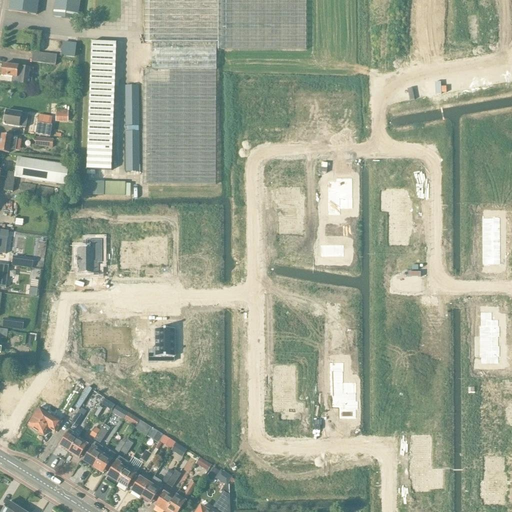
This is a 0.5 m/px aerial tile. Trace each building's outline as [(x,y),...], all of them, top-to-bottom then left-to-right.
[(36,15),(38,0),(10,0),(9,11),(36,15)] [(77,20),(79,0),(55,0),(53,17),(77,20)] [(145,0),(145,43),(152,43),(217,42),(219,42),(218,0),(145,0)] [(217,42),(152,43),(152,69),(216,69),(216,50),(306,50),(306,0),(218,0),(219,42),(217,42)] [(91,42),(86,170),(112,171),(116,43),(93,42),(91,42)] [(33,52),(31,62),(55,66),(57,55),(33,52)] [(31,86),(33,69),(3,64),(1,76),(13,78),(12,83),(31,86)] [(216,69),(152,69),(143,69),(143,185),(216,185),(216,69)] [(139,125),(138,85),(125,86),(125,125),(139,125)] [(26,128),(28,115),(22,114),(22,113),(6,111),(4,125),(20,127),(26,128)] [(68,121),(68,112),(56,111),(55,121),(68,121)] [(35,135),(50,137),(52,125),(37,123),(35,135)] [(140,171),(139,132),(126,132),(126,171),(140,171)] [(15,150),(17,139),(12,138),(12,136),(2,135),(0,146),(0,151),(9,153),(10,149),(15,150)] [(51,148),(52,140),(36,138),(35,146),(51,148)] [(484,174),(482,174),(482,184),(484,184),(484,194),(500,194),(500,179),(511,178),(511,155),(502,155),(502,163),(500,163),(494,163),(494,162),(491,162),(491,163),(484,163),(484,174)] [(0,171),(0,177),(6,178),(4,191),(12,193),(15,177),(42,182),(65,186),(68,167),(46,164),(19,159),(18,162),(17,162),(15,174),(1,171),(0,171)] [(336,181),(328,181),(328,207),(340,207),(340,200),(352,200),(352,179),(336,179),(336,181)] [(34,196),(35,186),(16,182),(14,193),(34,196)] [(123,196),(124,185),(88,184),(88,195),(123,196)] [(52,198),(53,189),(37,186),(36,196),(52,198)] [(280,202),(278,202),(278,204),(279,204),(279,209),(302,209),(302,208),(299,208),(299,198),(302,198),(302,196),(298,196),(298,188),(295,188),(295,189),(289,189),(289,188),(287,188),(287,189),(283,189),(283,188),(280,188),(280,202)] [(386,207),(385,207),(385,210),(390,210),(390,215),(407,215),(407,204),(406,204),(406,193),(404,193),(392,193),(386,193),(386,207)] [(279,214),(278,214),(278,216),(280,216),(280,233),(283,233),(283,232),(289,232),(289,233),(291,233),(291,232),(295,232),(295,224),(298,224),(298,210),(302,210),(302,209),(279,209),(279,214)] [(407,215),(390,215),(390,242),(394,242),(394,241),(407,241),(407,232),(407,221),(406,221),(406,215),(407,215)] [(493,218),(482,218),(482,242),(500,242),(500,217),(493,217),(493,218)] [(0,253),(6,255),(9,231),(0,230),(0,253)] [(77,258),(77,266),(79,266),(79,274),(98,274),(98,263),(101,263),(101,241),(88,241),(88,249),(86,249),(82,249),(80,249),(78,249),(77,249),(78,258),(77,258)] [(149,250),(143,250),(143,262),(149,262),(149,263),(149,264),(166,264),(166,263),(166,242),(149,242),(149,250)] [(500,242),(482,242),(482,266),(489,266),(489,265),(500,265),(500,242)] [(137,246),(120,246),(120,247),(120,268),(137,268),(137,267),(137,262),(143,262),(143,250),(137,250),(137,247),(137,246)] [(216,246),(198,246),(198,274),(216,274),(216,246)] [(26,259),(25,267),(32,268),(33,260),(26,259)] [(0,287),(6,288),(9,266),(0,264),(0,287)] [(295,304),(280,305),(280,332),(295,332),(295,322),(293,322),(293,314),(295,314),(295,304)] [(481,326),(479,326),(479,342),(498,342),(498,338),(500,338),(500,326),(498,326),(498,320),(492,320),(492,313),(481,313),(481,326)] [(448,360),(448,332),(440,332),(440,317),(422,317),(422,327),(421,327),(421,328),(422,328),(422,332),(421,332),(422,332),(422,344),(436,344),(436,360),(448,360)] [(198,332),(190,332),(190,355),(199,355),(199,351),(216,351),(216,339),(219,339),(219,330),(216,330),(216,322),(203,322),(203,330),(198,330),(198,332)] [(101,324),(83,324),(83,325),(84,346),(101,346),(101,345),(101,343),(107,343),(107,330),(100,330),(100,325),(101,325),(101,324)] [(113,330),(107,330),(107,343),(113,342),(113,350),(130,350),(130,329),(130,328),(113,328),(113,329),(113,330)] [(148,349),(148,362),(156,362),(156,357),(165,357),(165,362),(174,362),(174,357),(175,357),(175,329),(155,329),(155,349),(148,349)] [(28,334),(26,347),(34,348),(35,335),(28,334)] [(498,342),(479,342),(479,358),(481,358),(481,364),(498,364),(498,358),(500,358),(500,346),(498,346),(498,342)] [(386,347),(375,347),(375,373),(386,373),(386,374),(385,374),(385,381),(386,381),(386,392),(391,392),(398,392),(404,392),(404,363),(386,364),(386,347)] [(31,368),(32,356),(23,355),(22,367),(31,368)] [(275,374),(273,374),(273,385),(275,385),(275,389),(294,389),(294,373),(292,373),(292,367),(275,367),(275,374)] [(476,367),(467,367),(467,376),(481,376),(481,370),(476,370),(476,367)] [(343,372),(330,372),(330,396),(332,396),(332,407),(339,407),(339,419),(356,419),(356,410),(358,410),(358,402),(356,402),(356,393),(343,393),(343,372)] [(489,383),(474,383),(474,394),(489,394),(489,383)] [(275,394),(273,394),(273,405),(275,405),(275,411),(281,411),(281,419),(293,419),(292,405),(294,405),(294,389),(275,389),(275,394)] [(501,396),(485,396),(485,422),(501,422),(501,414),(504,414),(504,401),(501,401),(501,396)] [(115,406),(104,399),(101,404),(112,411),(115,406)] [(55,433),(62,422),(39,408),(27,426),(43,436),(48,428),(55,433)] [(76,427),(83,416),(78,413),(71,424),(76,427)] [(136,426),(140,421),(134,418),(131,423),(136,426)] [(99,443),(107,432),(101,428),(94,440),(99,443)] [(69,452),(78,439),(72,435),(74,431),(70,429),(69,431),(61,443),(59,446),(69,452)] [(162,434),(152,429),(149,434),(158,440),(162,434)] [(81,455),(88,443),(84,441),(83,442),(78,439),(69,452),(79,459),(81,455)] [(128,439),(120,451),(126,454),(133,443),(128,439)] [(413,449),(412,449),(412,460),(413,460),(413,466),(412,466),(412,467),(430,466),(429,439),(426,439),(426,440),(413,440),(413,449)] [(181,447),(176,444),(173,449),(178,452),(181,447)] [(93,467),(101,454),(104,450),(98,446),(96,448),(93,446),(85,458),(83,461),(93,467)] [(104,450),(101,454),(93,467),(103,474),(105,471),(105,470),(114,455),(105,449),(104,450)] [(485,482),(480,482),(504,482),(504,477),(505,477),(505,475),(503,475),(503,458),(500,458),(500,459),(494,459),(494,458),(492,458),(492,459),(488,460),(488,468),(485,468),(485,482)] [(211,466),(199,459),(196,465),(208,472),(211,466)] [(117,482),(125,469),(120,465),(121,464),(117,461),(109,473),(107,476),(117,482)] [(129,485),(138,470),(128,464),(125,469),(117,482),(127,489),(129,486),(129,485)] [(430,466),(412,467),(412,477),(413,477),(413,488),(416,488),(416,489),(427,489),(427,488),(433,488),(433,475),(434,475),(434,471),(430,471),(430,466)] [(213,468),(207,478),(213,482),(219,472),(213,468)] [(169,469),(161,481),(162,481),(166,484),(173,472),(169,469)] [(172,488),(181,474),(175,470),(174,472),(173,472),(166,484),(172,488)] [(141,498),(150,484),(144,480),(145,479),(141,476),(134,488),(133,488),(131,491),(141,498)] [(153,500),(160,488),(161,481),(154,477),(150,484),(141,498),(151,504),(153,500)] [(504,482),(480,482),(480,484),(484,484),(484,494),(480,494),(480,496),(485,496),(485,504),(488,504),(488,502),(494,502),(494,504),(495,504),(495,502),(500,502),(500,504),(503,504),(503,489),(505,489),(505,487),(504,487),(504,482)] [(178,511),(196,485),(191,483),(184,494),(179,490),(174,497),(173,499),(164,511),(178,511)] [(229,511),(228,485),(226,484),(222,491),(224,492),(213,510),(216,511),(208,511),(201,507),(197,511),(229,511)] [(164,511),(173,499),(174,497),(165,491),(157,503),(155,506),(164,511)] [(17,511),(19,509),(8,502),(2,511),(17,511)]
